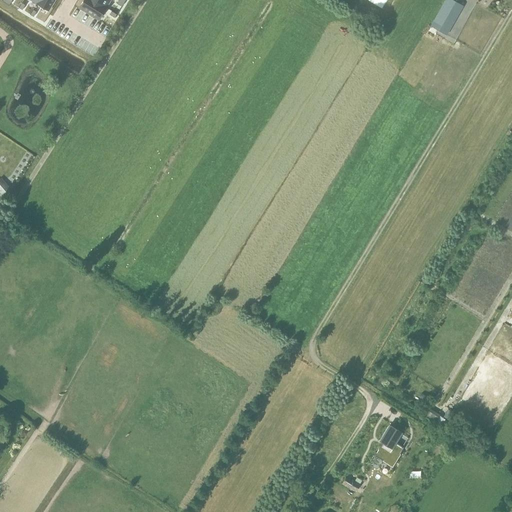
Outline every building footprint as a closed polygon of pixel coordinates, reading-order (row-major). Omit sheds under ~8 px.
[(38,0),(36,3),(48,10),(53,0),(38,0)] [(92,0),(83,0),(79,7),(99,19),(106,8),(92,0)] [(365,0),(382,10),(387,0),(365,0)] [(445,0),(430,27),(446,36),(463,7),(458,4),(459,0),(445,0)] [(474,41),(486,12),(477,8),(474,15),(467,12),(460,30),(467,33),(465,37),(474,41)] [(435,90),(444,94),(466,43),(457,39),(435,90)] [(409,75),(417,80),(426,64),(418,59),(409,75)] [(4,181),(0,184),(0,192),(4,197),(12,190),(4,181)] [(461,401),(453,401),(453,405),(455,405),(455,413),(461,413),(461,401)] [(430,408),(425,416),(435,422),(440,415),(430,408)] [(394,456),(400,447),(394,444),(401,433),(389,426),(377,446),(394,456)] [(351,468),(340,484),(348,489),(359,473),(351,468)] [(378,483),(383,471),(376,469),(372,480),(378,483)]
